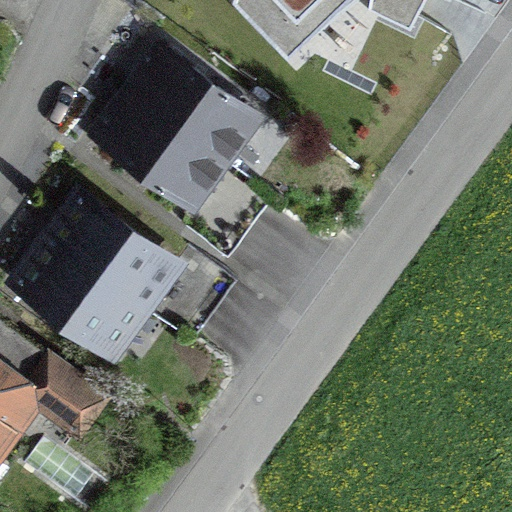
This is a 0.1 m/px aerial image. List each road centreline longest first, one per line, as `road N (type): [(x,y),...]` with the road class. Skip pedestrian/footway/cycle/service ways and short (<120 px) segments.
road 1 (residential): [(196,511),(511,55)]
road 2 (residential): [(0,143),(66,0)]
